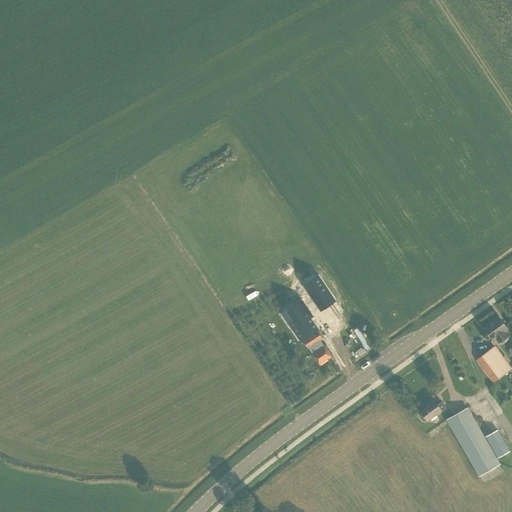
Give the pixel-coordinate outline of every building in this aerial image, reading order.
[(305,286),(315,301),(329,292),(319,277),(305,286)] [(352,301),(341,306),(348,322),(359,317),(352,301)] [(290,322),(302,340),(318,330),(306,313),(308,311),(302,302),(288,311),(293,320),(290,322)] [(329,334),(340,327),(331,313),(327,316),(319,321),(329,334)] [(483,328),(491,338),(493,341),(496,339),(499,344),(505,340),(501,335),(508,330),(506,327),(498,316),(483,328)] [(325,347),(320,340),(322,339),(317,332),(303,341),(309,348),(313,355),(319,365),(332,356),(325,347)] [(511,394),(511,379),(507,373),(511,369),(511,368),(495,346),(477,360),(493,383),(488,387),(500,404),(511,394)] [(314,377),(320,384),(325,379),(320,372),(314,377)] [(426,421),(427,420),(428,422),(447,408),(442,402),(437,405),(434,400),(420,411),(422,413),(420,414),(420,416),(423,421),(426,421)] [(468,408),(447,420),(479,476),(500,464),(468,408)] [(498,430),(486,437),(498,458),(510,451),(498,430)]
